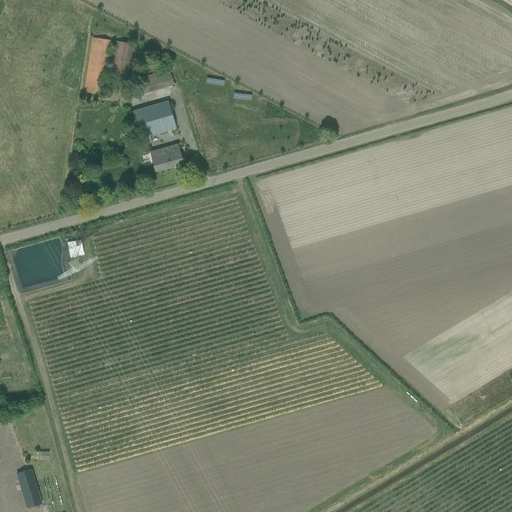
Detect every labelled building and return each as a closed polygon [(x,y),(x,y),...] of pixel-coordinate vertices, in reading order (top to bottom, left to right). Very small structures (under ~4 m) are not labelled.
[(111,41),(92,38),(84,93),(102,95),(111,41)] [(133,44),(115,41),(109,81),(127,84),(133,44)] [(161,71),(166,88),(174,86),(169,69),(161,71)] [(132,80),(136,96),(156,91),(151,74),(132,80)] [(143,144),(177,135),(167,101),(133,110),(143,144)] [(149,152),(155,172),(183,164),(177,144),(149,152)] [(69,257),(84,255),(81,239),(67,242),(69,257)] [(31,470),(16,474),(27,508),(41,504),(31,470)]
